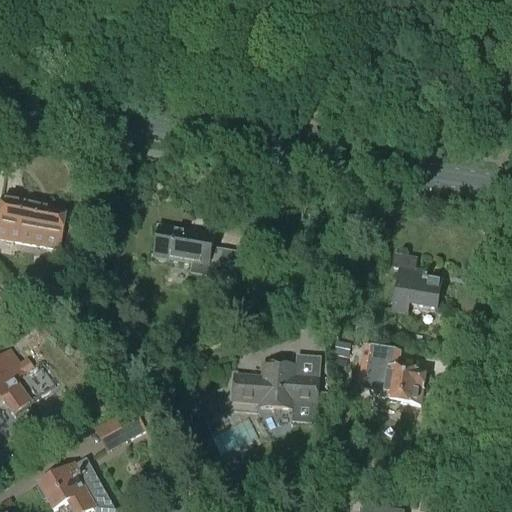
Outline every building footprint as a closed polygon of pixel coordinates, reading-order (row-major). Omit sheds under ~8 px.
[(0,242),(60,253),(66,215),(40,211),(40,207),(2,201),(0,211),(0,242)] [(244,256),(212,251),(214,240),(157,231),(153,261),(192,267),(191,276),(206,279),(206,282),(239,288),(244,256)] [(392,270),(399,272),(392,316),(406,319),(407,309),(435,314),(440,286),(426,284),(427,281),(413,279),(415,263),(394,259),(392,270)] [(335,344),(332,355),(347,358),(350,347),(335,344)] [(363,349),(356,391),(382,395),(381,402),(419,408),(425,375),(396,371),(399,355),(363,349)] [(0,406),(6,402),(17,417),(55,391),(39,367),(32,371),(27,364),(20,368),(12,356),(0,363),(0,406)] [(263,366),(262,380),(234,379),(232,403),(260,405),(260,409),(291,411),(292,403),(315,404),(317,381),(294,379),(294,368),(263,366)] [(126,418),(109,427),(115,439),(101,447),(107,457),(138,440),(126,418)] [(112,511),(85,462),(74,469),(39,488),(51,511),(58,511),(71,505),(75,511),(112,511)] [(253,511),(249,499),(234,504),(236,511),(253,511)]
